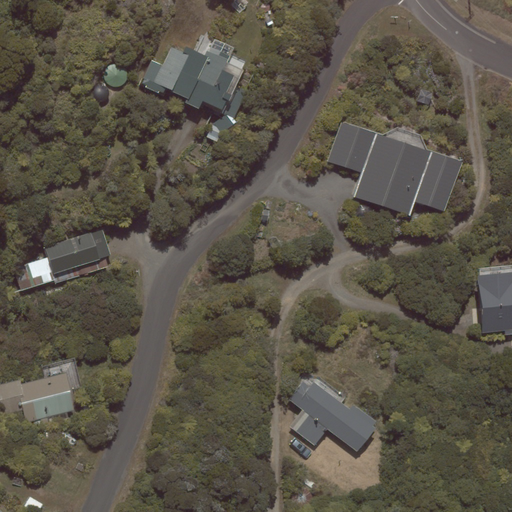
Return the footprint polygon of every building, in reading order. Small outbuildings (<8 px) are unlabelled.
[(163,65),(152,60),(140,85),(164,96),(167,90),(186,99),(185,103),(199,109),(200,107),(222,117),(212,125),(207,137),(217,141),(221,133),(237,122),(234,118),(247,92),(245,91),(253,74),(241,69),(245,62),(230,55),(233,48),(213,38),(205,56),(186,48),(184,53),(171,47),(163,65)] [(429,105),(433,93),(421,89),(417,101),(429,105)] [(462,162),(341,120),(327,161),(361,173),(353,196),(410,216),(415,202),(445,212),(462,162)] [(91,232),(44,247),(48,258),(15,268),(22,290),(55,280),(56,284),(109,267),(106,257),(111,256),(103,230),(92,234),(91,232)] [(511,271),(477,274),(482,333),(505,331),(505,335),(511,334),(511,271)] [(66,373),(21,384),(20,379),(0,383),(0,398),(0,399),(0,415),(22,411),(26,428),(76,416),(66,373)] [(350,408),(313,380),(310,385),(303,379),(287,399),(302,410),(288,427),(314,447),(328,429),(357,452),(375,428),(372,426),(375,421),(353,404),(350,408)]
